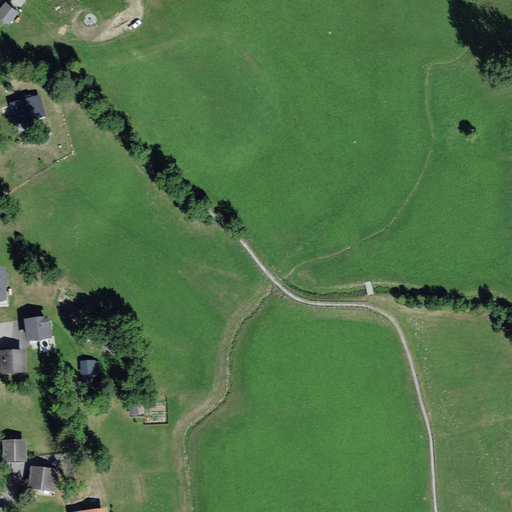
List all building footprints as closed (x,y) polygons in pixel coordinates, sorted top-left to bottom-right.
[(19,12),(6,2),(0,9),(0,17),(9,25),(19,12)] [(40,93),(8,100),(13,124),(45,117),(40,93)] [(9,272),(0,272),(0,306),(9,306),(9,272)] [(51,315),(24,319),(27,346),(54,342),(51,315)] [(29,351),(1,352),(2,375),(30,374),(29,351)] [(93,363),(82,363),(82,379),(94,378),(93,363)] [(25,439),(3,439),(2,460),(25,460),(25,439)] [(58,473),(33,468),(29,487),(54,492),(58,473)]
